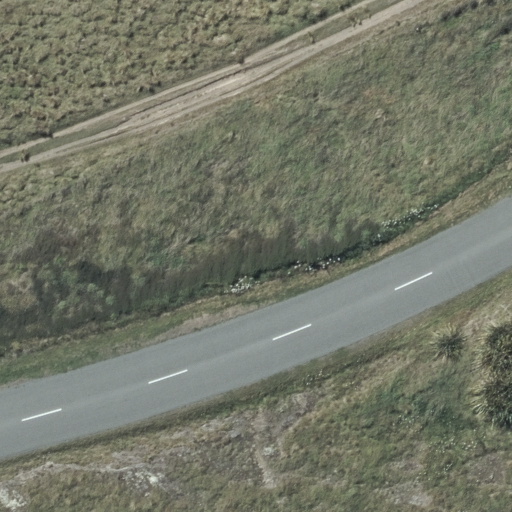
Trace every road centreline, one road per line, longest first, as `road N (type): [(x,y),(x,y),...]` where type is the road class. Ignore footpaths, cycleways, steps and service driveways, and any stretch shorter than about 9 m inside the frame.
road 1 (unclassified): [(0,426),(235,353),(511,233)]
road 2 (track): [(402,0),(228,82),(0,163)]
